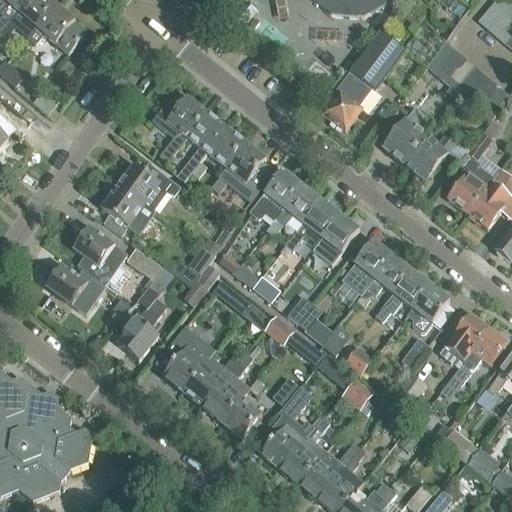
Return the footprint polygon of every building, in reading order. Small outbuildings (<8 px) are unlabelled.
[(0,34),(29,0),(0,0),(0,17),(1,19),(0,20),(0,34)] [(36,31),(55,8),(45,0),(29,0),(0,34),(0,41),(3,44),(23,20),(36,31)] [(308,0),(330,19),(362,23),(391,6),(393,0),(308,0)] [(499,2),(479,26),(488,34),(509,10),(499,2)] [(55,8),(36,31),(26,43),(32,48),(43,36),(56,47),(68,57),(87,35),(74,25),(75,25),(55,8)] [(239,9),(231,18),(245,29),(252,20),(239,9)] [(497,42),(511,24),(511,12),(509,10),(488,34),(497,42)] [(392,19),(393,24),(396,27),(401,26),(404,23),(403,18),(400,15),(395,16),(392,19)] [(511,24),(497,42),(506,50),(511,42),(511,24)] [(350,77),(352,79),(322,119),(344,136),(361,113),(358,111),(371,94),(374,96),(405,55),(381,36),(350,77)] [(457,56),(446,47),(428,72),(438,81),(442,75),(457,56)] [(465,63),(457,56),(442,75),(451,82),(465,63)] [(474,71),(465,63),(451,82),(460,90),(474,71)] [(5,66),(0,72),(0,78),(16,92),(23,82),(5,66)] [(483,78),(474,71),(460,90),(469,97),(483,78)] [(451,82),(442,75),(438,81),(450,91),(455,85),(451,82)] [(469,97),(478,105),(492,86),(483,78),(469,97)] [(478,105),(486,111),(500,93),(492,86),(478,105)] [(491,126),(509,101),(500,93),(486,111),(481,118),(491,126)] [(167,167),(187,141),(207,116),(187,101),(180,109),(170,102),(151,125),(152,126),(153,126),(173,141),(159,160),(167,167)] [(383,154),(404,170),(426,142),(415,133),(424,121),(415,113),(383,154)] [(207,156),(226,131),(207,116),(187,141),(197,149),(189,160),(198,167),(207,156)] [(492,127),(483,139),(490,145),(500,132),(492,127)] [(246,147),(226,131),(207,156),(226,171),(246,147)] [(0,152),(8,143),(0,136),(0,152)] [(426,142),(404,170),(425,187),(457,147),(447,139),(437,151),(426,142)] [(473,163),(478,166),(482,160),(492,146),(490,145),(483,139),(468,159),(473,163)] [(246,187),(266,162),(246,147),(226,171),(209,193),(215,197),(232,176),(246,187)] [(448,204),(468,220),(485,196),(492,187),(494,185),(501,175),(482,160),(478,166),(473,163),(471,166),(459,181),(463,184),(448,204)] [(198,167),(190,178),(195,183),(204,171),(198,167)] [(180,191),(163,177),(150,168),(144,176),(133,168),(118,191),(151,214),(164,195),(174,199),(180,191)] [(174,181),(180,186),(188,177),(181,171),(174,181)] [(283,213),(302,190),(282,175),(264,198),(249,218),(257,225),(263,217),(273,226),(283,213)] [(494,185),(492,187),(485,196),(468,220),(487,234),(501,215),(510,221),(511,219),(511,197),(495,185),(494,185)] [(302,228),(321,204),(302,190),(283,213),(273,226),(267,234),(273,239),(289,218),(302,228)] [(139,238),(154,216),(151,214),(118,191),(102,213),(128,231),(139,238)] [(209,200),(203,207),(208,211),(214,204),(209,200)] [(314,252),(322,243),(339,220),(321,204),(302,228),(286,249),(292,253),(300,241),(314,252)] [(333,269),(341,258),(359,235),(340,219),(339,220),(322,243),(314,252),(313,254),(333,269)] [(92,279),(106,289),(127,259),(115,250),(115,249),(89,231),(73,253),(84,261),(78,270),(92,279)] [(511,231),(495,254),(498,256),(496,258),(502,262),(506,262),(511,267),(511,266),(511,231)] [(203,250),(216,260),(221,252),(208,243),(203,250)] [(392,260),(372,245),(355,268),(341,286),(348,291),(354,284),(366,294),(375,283),(392,260)] [(178,265),(171,276),(174,279),(194,293),(198,286),(209,270),(216,260),(203,250),(201,249),(186,270),(178,265)] [(163,271),(134,250),(125,264),(153,284),(163,271)] [(222,258),(216,266),(232,279),(239,270),(222,258)] [(393,297),(411,275),(392,260),(375,283),(366,294),(365,295),(372,301),(382,289),(393,297)] [(108,290),(106,289),(92,279),(88,286),(62,268),(47,291),(73,309),(88,319),(108,290)] [(240,269),(239,270),(232,279),(251,294),(259,284),(240,269)] [(209,270),(198,286),(208,294),(220,278),(209,270)] [(139,322),(119,348),(140,364),(160,339),(151,332),(167,311),(156,302),(174,279),(171,276),(164,271),(138,304),(148,312),(139,323),(139,322)] [(412,312),(430,289),(411,275),(393,297),(376,320),(382,324),(389,315),(391,317),(401,303),(412,312)] [(259,284),(251,294),(270,308),(280,296),(261,281),(259,284)] [(223,284),(214,295),(225,304),(234,293),(223,284)] [(415,325),(412,329),(424,338),(450,304),(430,289),(412,312),(407,319),(415,325)] [(298,327),(312,308),(303,301),(289,320),(298,327)] [(119,304),(111,315),(122,323),(131,312),(119,304)] [(251,307),(242,318),(250,324),(259,313),(251,307)] [(321,315),(312,308),(298,327),(307,334),(321,315)] [(462,368),(489,332),(470,318),(440,359),(453,368),(456,364),(462,368)] [(293,336),(275,322),(264,335),(283,349),(286,346),(293,336)] [(164,379),(184,395),(204,370),(211,362),(218,353),(186,328),(155,367),(167,376),(164,379)] [(337,331),(328,342),(340,351),(348,339),(337,331)] [(508,345),(489,332),(462,368),(469,374),(471,375),(480,362),(490,370),(508,345)] [(293,336),(286,346),(297,354),(305,344),(294,335),(293,336)] [(412,372),(428,349),(419,343),(403,366),(412,372)] [(356,353),(344,368),(359,380),(371,365),(356,353)] [(511,358),(488,391),(496,397),(507,383),(511,387),(511,358)] [(239,367),(223,386),(203,411),(223,426),(249,393),(237,383),(252,364),(245,359),(239,367)] [(325,360),(317,370),(328,379),(334,372),(337,369),(325,360)] [(224,370),(231,376),(239,367),(231,361),(224,370)] [(469,378),(469,374),(462,368),(449,387),(458,394),(469,378)] [(223,386),(204,370),(184,395),(203,411),(223,386)] [(0,500),(20,493),(35,504),(61,494),(62,486),(71,474),(88,467),(93,438),(86,433),(78,436),(70,430),(71,421),(36,393),(26,395),(0,374),(0,500)] [(408,377),(387,406),(401,417),(421,392),(424,388),(408,377)] [(265,390),(257,383),(249,393),(257,400),(265,390)] [(373,397),(356,383),(345,397),(361,411),(373,397)] [(273,404),(283,413),(298,393),(288,385),(273,404)] [(268,450),(261,458),(280,474),(299,451),(315,431),(308,425),(301,433),(291,424),(310,401),(300,392),(280,416),(283,419),(262,445),(268,450)] [(243,401),(223,426),(243,442),(263,417),(243,401)] [(366,406),(359,414),(366,419),(373,411),(366,406)] [(280,474),(299,489),(325,457),(314,447),(329,428),(322,422),(315,431),(280,474)] [(441,448),(450,436),(440,428),(431,440),(441,448)] [(441,448),(466,467),(477,453),(452,433),(450,436),(441,448)] [(417,444),(405,434),(395,447),(407,456),(417,444)] [(325,457),(299,489),(317,504),(359,453),(352,447),(336,466),(325,457)] [(359,453),(317,504),(326,511),(341,511),(355,496),(362,487),(350,477),(357,467),(355,466),(363,456),(359,453)] [(467,469),(486,483),(497,469),(478,454),(467,469)] [(493,488),(511,501),(511,499),(511,481),(503,474),(493,488)] [(355,496),(341,511),(372,511),(373,511),(389,493),(381,486),(373,496),(371,494),(363,503),(355,496)] [(403,509),(406,511),(418,511),(430,499),(419,490),(403,509)] [(373,511),(372,511),(392,511),(386,507),(394,498),(389,493),(373,511)] [(443,511),(450,504),(441,497),(428,511),(443,511)]
